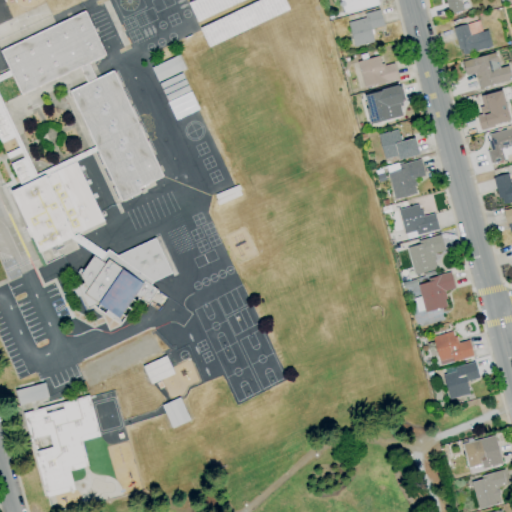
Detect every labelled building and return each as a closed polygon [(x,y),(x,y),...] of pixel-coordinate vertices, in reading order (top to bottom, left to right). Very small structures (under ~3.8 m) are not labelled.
[(377,5),(375,0),(336,0),(340,15),(377,5)] [(461,0),(465,13),(446,18),(440,0),(461,0)] [(346,22),(353,47),(372,42),(369,29),(382,26),(378,10),(362,14),(363,18),(346,22)] [(1,51),(9,70),(0,74),(0,151),(18,189),(10,193),(38,252),(69,238),(91,255),(71,284),(118,317),(133,295),(146,304),(155,289),(149,284),(172,273),(154,237),(115,256),(106,249),(104,252),(77,234),(103,221),(75,162),(96,152),(119,201),(162,181),(112,73),(95,80),(86,63),(78,67),(86,84),(69,93),(95,148),(34,177),(0,104),(0,78),(11,73),(20,93),(103,54),(83,12),(1,51)] [(494,48),(489,31),(469,36),(465,21),(446,26),(455,58),(494,48)] [(457,62),(461,80),(481,74),(485,89),(504,84),(495,52),(457,62)] [(150,67),(156,81),(183,69),(177,56),(150,67)] [(392,63),(380,66),(378,56),(356,62),(362,88),(396,79),(392,63)] [(197,110),(181,73),(158,83),(174,120),(197,110)] [(368,124),(400,116),(397,104),(403,102),(399,85),(361,94),(368,124)] [(482,95),(486,114),(476,117),(479,129),(508,122),(501,91),(482,95)] [(511,126),(511,144),(499,148),(504,164),(485,169),(476,137),(511,126)] [(399,141),(397,130),(376,134),(382,159),(395,156),(396,160),(417,155),(413,138),(399,141)] [(393,200),(416,194),(411,178),(423,175),(418,158),(384,167),(393,200)] [(511,203),(511,184),(511,185),(506,170),(488,175),(497,207),(511,203)] [(437,230),(433,213),(421,216),(418,204),(396,210),(404,239),(437,230)] [(511,208),(502,211),(507,233),(511,231),(511,208)] [(405,245),(413,275),(437,268),(433,253),(443,251),(439,236),(405,245)] [(453,289),(450,274),(416,281),(422,312),(446,307),(442,291),(453,289)] [(467,340),(455,343),(452,331),(430,337),(438,366),(471,357),(467,340)] [(159,351),(153,337),(125,349),(131,363),(159,351)] [(126,367),(120,353),(92,365),(98,379),(126,367)] [(149,384),(172,374),(164,356),(141,366),(149,384)] [(446,398),(468,395),(465,381),(477,379),(474,362),(453,366),(454,372),(442,374),(446,398)] [(17,404),(46,400),(44,385),(14,389),(17,404)] [(161,405),(170,428),(188,421),(178,398),(161,405)] [(24,415),(45,496),(72,489),(68,471),(86,467),(79,442),(95,438),(85,400),(24,415)] [(466,471),(499,465),(494,437),(461,442),(466,471)] [(468,480),(477,510),(500,503),(496,488),(507,485),(502,470),(468,480)]
